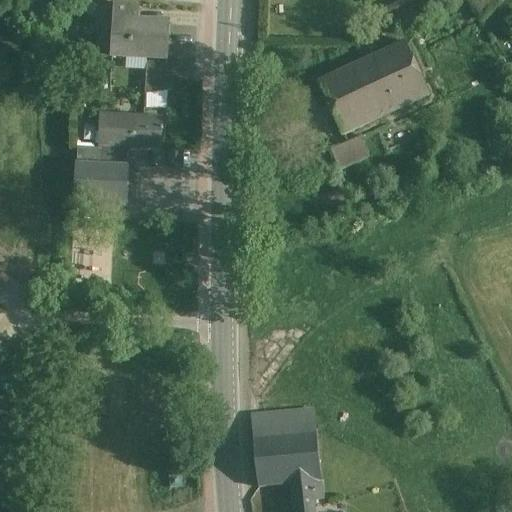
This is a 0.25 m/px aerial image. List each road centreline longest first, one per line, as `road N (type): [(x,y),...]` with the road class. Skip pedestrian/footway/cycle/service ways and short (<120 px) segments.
road 1 (tertiary): [(221,312),(234,0)]
road 2 (residential): [(0,349),(39,312),(106,305),(221,312)]
road 3 (tertiary): [(235,511),(221,312)]
